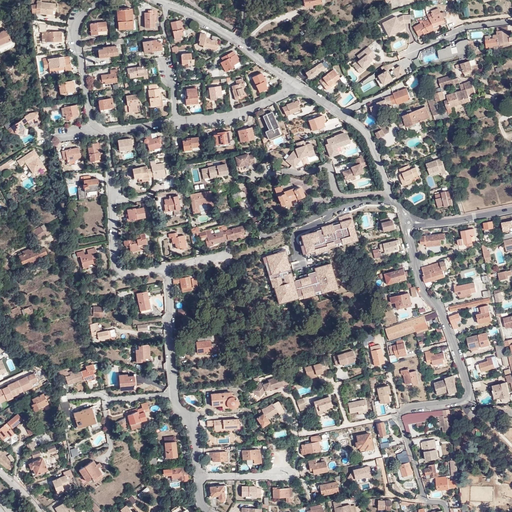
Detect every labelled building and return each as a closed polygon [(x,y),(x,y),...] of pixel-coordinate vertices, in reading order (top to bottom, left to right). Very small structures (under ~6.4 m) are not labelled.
[(53,15),(53,11),(53,8),(55,8),(56,4),(41,2),(41,1),(37,1),(36,13),(53,15)] [(133,29),(131,8),(117,9),(118,30),(133,29)] [(446,16),(445,12),(440,14),(438,8),(430,11),(431,12),(426,15),(427,17),(420,20),(421,24),(414,28),(419,36),(439,28),(437,25),(444,22),(442,18),(446,16)] [(154,27),(154,15),(152,14),(152,9),(147,9),(147,12),(144,12),(144,28),(154,27)] [(395,31),(402,27),(401,25),(405,23),(410,23),(410,15),(403,15),(398,18),(397,16),(383,23),(389,36),(396,33),(395,31)] [(189,25),(195,30),(199,23),(193,19),(189,25)] [(171,23),(174,38),(181,37),(181,36),(184,35),(183,31),(182,31),(182,29),(183,29),(181,21),(171,23)] [(107,33),(106,22),(90,23),(91,35),(107,33)] [(62,42),(61,31),(46,32),(46,24),(39,23),(39,32),(42,31),(42,39),(45,39),(45,42),(62,42)] [(396,33),(405,28),(405,23),(401,25),(402,27),(395,31),(396,33)] [(493,39),(490,39),(485,40),(486,48),(493,47),(493,46),(510,44),(509,42),(511,41),(511,36),(509,37),(508,27),(497,28),(497,31),(497,35),(494,35),(493,36),(493,39)] [(11,42),(5,30),(0,32),(0,52),(16,46),(14,41),(11,42)] [(215,49),(217,41),(205,39),(206,34),(200,33),(199,41),(200,41),(199,44),(201,45),(201,46),(215,49)] [(162,50),(160,39),(142,42),(144,52),(162,50)] [(469,47),(468,40),(468,39),(460,41),(458,42),(456,45),(447,47),(446,48),(438,50),(440,59),(453,56),(453,55),(458,54),(458,55),(465,53),(464,49),(469,47)] [(185,47),(185,44),(174,46),(174,47),(172,47),(173,53),(178,53),(178,50),(185,49),(185,47)] [(118,55),(116,45),(98,48),(99,57),(118,55)] [(354,66),(360,73),(367,68),(366,66),(369,63),(373,60),(372,59),(376,56),(369,47),(357,56),(361,60),(358,62),(359,62),(354,66)] [(234,51),(224,56),(226,59),(223,61),(220,62),(225,71),(234,67),(233,65),(239,62),(234,51)] [(195,65),(194,53),(181,53),(181,64),(185,64),(185,66),(195,65)] [(71,70),(69,58),(63,58),(63,57),(63,56),(47,59),(47,60),(46,60),(45,58),(43,59),(44,68),(49,68),(64,66),(65,69),(65,70),(71,70)] [(305,72),(309,78),(329,66),(325,59),(305,72)] [(146,64),(145,60),(138,61),(139,66),(136,67),(136,69),(133,69),(133,68),(127,69),(128,73),(129,73),(130,79),(138,77),(138,76),(148,74),(147,68),(143,69),(142,65),(146,64)] [(478,69),(478,66),(477,64),(473,65),(471,61),(470,61),(461,64),(465,76),(473,73),(473,70),(478,69)] [(385,71),(378,75),(379,76),(383,84),(396,76),(397,78),(405,73),(400,66),(395,69),(392,63),(384,66),(385,71)] [(101,75),(101,78),(102,82),(104,81),(104,83),(104,84),(117,82),(116,74),(118,74),(117,69),(110,70),(110,74),(101,75)] [(326,90),(330,88),(329,86),(335,82),(340,78),(334,70),(319,80),(326,90)] [(267,81),(263,73),(254,77),(260,92),(268,88),(265,81),(267,81)] [(439,80),(441,88),(459,82),(458,78),(453,79),(452,75),(439,80)] [(379,76),(376,78),(381,87),(392,81),(391,80),(383,84),(379,76)] [(245,88),(243,78),(236,80),(237,85),(232,86),(234,90),(233,90),(236,99),(240,98),(240,95),(244,94),(243,88),(245,88)] [(60,93),(73,91),(72,82),(71,80),(59,82),(60,93)] [(469,95),(475,92),(471,81),(464,83),(466,89),(462,90),(448,95),(446,95),(447,98),(448,100),(444,101),(447,109),(448,112),(448,113),(453,112),(451,106),(470,100),(469,95)] [(222,95),(220,86),(209,88),(211,100),(216,99),(216,96),(222,95)] [(161,97),(160,88),(149,90),(151,106),(161,105),(160,97),(161,97)] [(198,103),(196,88),(186,89),(187,96),(185,96),(186,103),(189,102),(189,104),(198,103)] [(401,101),(402,102),(410,99),(406,88),(393,93),(394,94),(385,98),(385,100),(377,102),(378,104),(370,107),(373,113),(380,111),(388,108),(388,106),(396,103),(401,101)] [(442,91),(434,94),(436,101),(447,98),(446,95),(448,95),(447,90),(444,91),(442,91)] [(138,104),(137,95),(126,96),(126,100),(124,100),(126,113),(137,111),(136,104),(138,104)] [(114,107),(112,98),(99,99),(100,109),(114,107)] [(298,105),(299,104),(298,101),(287,105),(287,106),(283,107),(287,115),(295,113),(295,114),(302,112),(300,106),(299,107),(298,105)] [(433,102),(429,103),(433,115),(437,114),(433,102)] [(79,114),(78,105),(65,107),(66,119),(74,118),(73,115),(79,114)] [(406,126),(410,125),(416,123),(430,118),(425,107),(412,112),(411,110),(407,111),(408,113),(402,116),(406,126)] [(22,129),(25,126),(24,124),(28,121),(30,125),(34,122),(40,121),(38,112),(31,114),(9,128),(11,132),(22,129)] [(279,127),(272,112),(263,116),(268,130),(265,132),(268,139),(280,134),(277,128),(279,127)] [(449,117),(448,113),(448,112),(444,113),(434,116),(435,121),(449,117)] [(324,121),(322,114),(308,119),(312,130),(324,126),(323,122),(324,121)] [(374,129),(376,132),(377,131),(378,132),(376,133),(378,138),(388,133),(383,124),(379,126),(379,127),(374,129)] [(25,136),(26,128),(25,126),(22,129),(11,132),(11,133),(25,136)] [(253,139),(251,128),(238,130),(241,142),(253,139)] [(230,142),(228,131),(217,133),(217,134),(214,135),(215,144),(230,142)] [(330,157),(335,155),(333,149),(343,145),(350,142),(347,135),(343,132),(333,136),(334,137),(326,140),(327,144),(325,145),(330,157)] [(162,142),(161,137),(152,140),(151,137),(144,139),(145,142),(147,144),(148,144),(150,151),(162,148),(160,143),(162,142)] [(199,148),(198,137),(181,138),(183,150),(199,148)] [(132,146),(131,140),(131,139),(117,140),(118,151),(132,149),(132,146)] [(299,142),(295,144),(297,149),(297,151),(291,153),(285,161),(296,170),(304,167),(301,158),(306,156),(314,153),(310,144),(305,146),(303,141),(299,142)] [(90,161),(101,160),(100,153),(98,153),(97,143),(92,144),(92,147),(89,148),(90,161)] [(333,149),(335,155),(338,154),(337,152),(341,151),(344,147),(343,145),(333,149)] [(82,163),(79,148),(62,151),(64,159),(67,159),(68,165),(82,163)] [(38,156),(34,150),(17,161),(20,165),(26,161),(34,173),(44,167),(37,157),(38,156)] [(238,167),(255,162),(253,155),(248,156),(248,154),(235,157),(238,167)] [(366,165),(362,157),(354,159),(356,164),(353,166),(353,167),(351,168),(342,171),(345,180),(350,178),(349,175),(353,173),(353,175),(354,175),(363,172),(361,167),(366,165)] [(426,164),(429,174),(439,171),(440,173),(441,176),(445,174),(441,159),(426,164)] [(11,166),(8,161),(0,166),(0,168),(2,172),(11,166)] [(135,178),(139,178),(142,177),(142,179),(149,178),(154,177),(159,176),(159,178),(166,177),(163,164),(156,165),(155,162),(150,163),(151,166),(152,166),(152,169),(148,170),(147,167),(133,169),(135,178)] [(227,172),(226,164),(213,166),(212,163),(207,164),(208,168),(203,169),(206,179),(210,178),(210,177),(219,176),(219,174),(227,172)] [(408,165),(399,168),(401,172),(399,175),(400,177),(401,176),(402,179),(401,179),(403,185),(407,183),(406,181),(410,179),(410,177),(419,174),(416,167),(409,170),(408,165)] [(177,173),(174,174),(175,178),(181,177),(179,166),(172,167),(172,171),(177,170),(177,173)] [(191,169),(193,183),(200,182),(199,168),(191,169)] [(99,190),(98,178),(90,179),(90,176),(84,177),(84,187),(78,188),(79,199),(86,198),(85,191),(99,190)] [(294,190),(290,182),(274,188),(281,205),(288,202),(288,201),(296,198),(298,198),(304,196),(304,195),(301,188),(300,187),(294,190)] [(200,212),(200,210),(199,205),(207,204),(208,209),(214,208),(211,191),(190,194),(193,213),(200,212)] [(447,203),(448,205),(452,204),(449,191),(445,192),(445,191),(441,192),(441,193),(435,195),(436,198),(435,199),(437,205),(447,203)] [(180,209),(178,196),(173,197),(173,198),(164,199),(165,204),(164,204),(165,208),(168,207),(169,211),(180,209)] [(127,209),(128,214),(129,219),(136,217),(137,219),(145,217),(143,207),(135,209),(135,207),(127,209)] [(315,252),(359,240),(355,227),(360,225),(358,219),(353,220),(351,212),(337,216),(338,220),(318,226),(319,229),(301,234),(303,244),(301,245),(303,253),(315,250),(315,252)] [(392,219),(390,219),(382,221),(382,220),(377,221),(379,228),(382,227),(383,231),(394,228),(392,219)] [(493,227),(493,225),(492,221),(483,222),(484,224),(484,225),(482,226),(483,230),(485,229),(486,234),(496,231),(495,226),(493,227)] [(51,233),(48,226),(46,227),(44,224),(41,226),(47,235),(51,233)] [(221,231),(220,226),(218,227),(218,229),(219,229),(220,232),(211,234),(206,235),(205,230),(200,232),(199,232),(200,238),(207,236),(207,238),(208,242),(212,241),(213,244),(224,241),(224,239),(227,239),(228,240),(239,237),(238,236),(238,234),(243,232),(246,232),(244,225),(227,230),(221,231)] [(47,235),(41,226),(32,231),(37,241),(47,235)] [(475,235),(474,229),(461,231),(462,238),(457,239),(459,245),(467,244),(467,246),(473,245),(471,236),(475,235)] [(186,249),(184,235),(177,236),(176,232),(168,234),(169,238),(171,238),(172,243),(174,242),(175,249),(181,248),(181,250),(186,249)] [(146,243),(144,233),(135,235),(136,239),(132,240),(132,239),(123,241),(124,246),(125,246),(127,256),(143,253),(141,244),(146,243)] [(445,238),(444,233),(420,236),(421,244),(425,243),(426,246),(441,244),(440,239),(445,238)] [(208,242),(207,238),(205,239),(207,245),(206,245),(206,248),(213,245),(213,244),(212,241),(208,242)] [(400,243),(399,239),(380,244),(381,248),(382,247),(383,252),(399,248),(398,244),(400,243)] [(287,246),(278,249),(279,252),(280,254),(288,251),(289,255),(294,253),(292,244),(287,246)] [(486,244),(482,245),(485,258),(485,261),(491,259),(489,250),(487,250),(486,244)] [(47,254),(44,248),(36,251),(34,247),(23,252),(23,253),(19,255),(23,264),(26,262),(27,264),(34,261),(33,260),(47,254)] [(96,252),(95,248),(87,250),(88,254),(84,255),(83,251),(76,253),(77,256),(80,256),(83,268),(88,267),(88,265),(94,263),(92,258),(94,257),(93,253),(96,252)] [(380,252),(379,249),(373,250),(375,259),(382,257),(381,251),(380,252)] [(302,266),(299,255),(295,256),(296,261),(294,263),(295,267),(302,266)] [(289,284),(284,270),(283,267),(286,266),(287,266),(285,260),(276,263),(278,271),(277,272),(278,274),(280,273),(285,285),(289,284)] [(442,269),(443,269),(448,267),(446,260),(440,262),(442,269)] [(425,283),(445,275),(444,274),(443,269),(442,269),(440,262),(422,267),(424,276),(423,276),(425,283)] [(406,279),(402,265),(396,267),(397,271),(385,274),(388,284),(406,279)] [(507,270),(498,273),(500,280),(508,278),(508,275),(511,274),(511,270),(507,271),(507,270)] [(330,284),(327,271),(307,276),(310,289),(314,288),(314,287),(326,283),(327,285),(330,284)] [(180,276),(174,278),(174,283),(181,283),(182,291),(191,290),(191,287),(198,286),(197,283),(197,278),(193,278),(193,277),(180,278),(180,276)] [(471,293),(477,292),(475,282),(457,286),(457,284),(454,284),(456,293),(458,292),(458,296),(459,295),(464,295),(471,293)] [(137,293),(141,310),(150,309),(149,306),(151,306),(148,291),(137,293)] [(497,302),(503,300),(502,292),(495,294),(497,302)] [(390,297),(391,301),(396,300),(396,302),(397,308),(412,305),(409,293),(390,297)] [(490,302),(489,298),(449,307),(450,311),(490,302)] [(492,320),(488,304),(480,306),(481,312),(476,313),(479,323),(492,320)] [(29,307),(22,310),(24,315),(26,314),(27,315),(31,314),(35,313),(33,306),(29,307)] [(103,316),(104,307),(93,307),(93,316),(103,316)] [(451,323),(453,329),(459,326),(458,322),(461,320),(458,313),(449,316),(451,323)] [(429,329),(424,316),(386,329),(389,339),(416,330),(417,333),(429,329)] [(90,324),(94,343),(95,343),(95,341),(97,341),(96,338),(98,337),(99,340),(110,338),(108,331),(97,333),(97,329),(98,329),(97,322),(92,324),(90,324)] [(469,343),(470,347),(478,345),(478,347),(478,346),(481,346),(490,343),(487,332),(467,337),(468,343),(469,343)] [(372,334),(362,338),(363,343),(366,342),(366,341),(373,338),(372,334)] [(205,336),(205,341),(197,342),(198,354),(205,353),(204,351),(212,350),(212,352),(218,351),(217,346),(212,346),(211,340),(214,340),(213,335),(205,336)] [(395,355),(407,352),(405,342),(404,342),(403,339),(396,340),(397,342),(393,343),(393,345),(390,346),(391,353),(395,353),(395,355)] [(150,361),(148,344),(139,345),(139,347),(135,347),(136,362),(150,361)] [(379,359),(383,358),(380,345),(370,347),(374,366),(380,364),(379,359)] [(505,347),(497,350),(499,357),(501,356),(506,355),(505,347)] [(434,354),(433,350),(425,352),(427,362),(432,361),(433,365),(444,362),(443,359),(445,358),(444,352),(434,354)] [(335,366),(341,364),(352,361),(355,360),(351,351),(332,357),(335,366)] [(499,366),(495,355),(488,358),(488,361),(480,363),(482,371),(499,366)] [(10,371),(16,369),(11,358),(6,361),(10,371)] [(310,377),(316,375),(323,373),(323,375),(327,374),(325,366),(321,367),(320,364),(304,368),(307,378),(310,377)] [(418,383),(415,371),(409,372),(408,368),(399,370),(400,374),(402,374),(405,383),(412,382),(413,385),(418,383)] [(87,370),(86,370),(65,376),(67,384),(83,379),(83,381),(89,379),(90,380),(95,379),(93,372),(92,370),(87,371),(87,370)] [(127,376),(126,375),(118,375),(120,390),(135,388),(133,376),(127,376)] [(266,390),(265,389),(271,387),(271,389),(272,389),(289,384),(285,375),(269,380),(269,382),(263,384),(261,382),(253,390),(260,397),(266,390)] [(435,382),(439,394),(450,391),(450,394),(458,392),(453,376),(446,378),(446,379),(435,382)] [(509,396),(505,382),(492,386),(495,397),(499,396),(500,398),(509,396)] [(380,404),(388,402),(386,394),(388,394),(389,393),(388,386),(377,388),(380,404)] [(65,390),(58,391),(60,400),(66,398),(65,390)] [(49,403),(44,393),(32,400),(32,401),(31,402),(35,411),(49,403)] [(228,398),(227,393),(210,394),(212,407),(222,406),(227,405),(228,407),(229,408),(231,408),(233,408),(234,408),(236,407),(237,405),(238,403),(237,400),(236,398),(233,397),(231,397),(229,397),(228,398)] [(313,402),(316,412),(325,409),(331,407),(328,397),(313,402)] [(306,407),(303,398),(296,400),(300,409),(306,407)] [(71,400),(59,401),(63,414),(63,417),(71,416),(70,407),(72,407),(71,400)] [(272,404),(271,402),(259,409),(260,415),(257,417),(262,426),(269,422),(267,418),(278,412),(280,414),(285,412),(278,401),(272,404)] [(349,414),(356,413),(362,411),(363,414),(363,415),(367,414),(364,401),(347,404),(349,414)] [(127,411),(130,424),(141,421),(147,420),(145,412),(149,411),(147,403),(142,404),(142,408),(138,409),(138,408),(127,411)] [(74,413),(76,419),(78,427),(97,422),(93,406),(83,409),(84,410),(74,413)] [(408,413),(402,416),(401,416),(404,425),(408,425),(425,422),(426,420),(438,418),(438,419),(440,419),(441,425),(443,425),(444,431),(452,430),(449,409),(408,413)] [(14,433),(10,429),(12,428),(23,419),(18,414),(8,422),(5,425),(0,428),(0,435),(3,439),(8,435),(10,437),(14,433)] [(240,428),(239,418),(207,420),(208,426),(214,426),(215,430),(240,428)] [(141,421),(130,424),(132,429),(142,426),(141,421)] [(391,433),(389,425),(388,425),(388,422),(385,423),(385,422),(379,423),(382,436),(391,433)] [(30,434),(35,432),(30,424),(26,426),(26,427),(25,428),(28,433),(29,433),(30,434)] [(373,449),(370,433),(357,436),(358,442),(356,442),(357,447),(359,446),(360,452),(373,449)] [(321,441),(320,437),(310,438),(311,443),(302,445),(302,448),(301,448),(301,450),(300,451),(301,455),(305,454),(305,453),(320,450),(318,441),(321,441)] [(434,450),(432,440),(422,442),(426,461),(438,458),(436,449),(434,450)] [(31,451),(35,449),(35,447),(37,446),(34,441),(28,443),(31,451)] [(176,442),(165,442),(166,456),(177,455),(176,442)] [(77,447),(70,449),(72,457),(79,454),(77,447)] [(256,459),(256,464),(263,463),(263,454),(261,454),(260,449),(242,451),(243,460),(256,459)] [(398,459),(399,460),(409,457),(407,449),(395,453),(397,460),(398,459)] [(228,460),(227,452),(206,453),(207,458),(212,457),(213,461),(228,460)] [(410,462),(411,462),(409,457),(399,460),(400,466),(397,467),(401,481),(413,478),(413,474),(410,462)] [(47,469),(42,458),(29,464),(34,475),(47,469)] [(149,458),(150,466),(157,465),(157,458),(149,458)] [(317,463),(316,459),(308,461),(310,470),(312,469),(313,474),(327,471),(325,461),(317,463)] [(453,475),(458,474),(457,460),(451,461),(449,461),(450,471),(453,470),(453,475)] [(92,478),(93,479),(102,473),(97,464),(94,461),(79,470),(87,481),(92,478)] [(102,473),(93,479),(95,481),(105,475),(100,467),(102,466),(100,462),(97,464),(102,473)] [(436,476),(434,464),(428,465),(429,468),(424,468),(426,478),(436,476)] [(370,465),(353,468),(355,479),(371,476),(370,465)] [(183,470),(183,467),(163,468),(163,473),(167,473),(167,474),(172,474),(172,478),(178,477),(178,479),(183,479),(183,480),(188,480),(188,474),(188,470),(183,470)] [(70,469),(63,472),(65,475),(53,480),(56,485),(54,486),(56,491),(62,488),(70,485),(66,477),(70,475),(72,475),(70,469)] [(449,487),(459,486),(458,474),(453,475),(453,480),(449,481),(448,479),(447,479),(446,476),(436,478),(438,490),(449,489),(449,487)] [(319,484),(321,495),(338,491),(336,481),(319,484)] [(226,493),(225,486),(210,487),(211,496),(218,496),(218,497),(219,499),(221,499),(222,499),(223,499),(224,498),(224,497),(224,493),(226,493)] [(256,487),(242,486),(242,496),(250,496),(249,497),(260,498),(260,488),(256,488),(256,487)] [(471,500),(492,501),(493,486),(471,486),(471,500)] [(279,488),(279,487),(273,487),(273,497),(286,497),(286,502),(292,502),(292,488),(279,488)] [(132,495),(127,499),(132,504),(137,500),(132,495)] [(380,499),(380,498),(365,498),(365,504),(377,505),(377,509),(384,509),(384,511),(390,511),(390,501),(382,500),(382,499),(380,499)] [(71,508),(66,501),(55,508),(57,511),(75,511),(73,508),(71,508)] [(96,511),(99,510),(90,501),(87,503),(94,511),(96,511)] [(355,511),(354,505),(349,506),(349,505),(340,506),(339,501),(332,502),(334,511),(355,511)]
